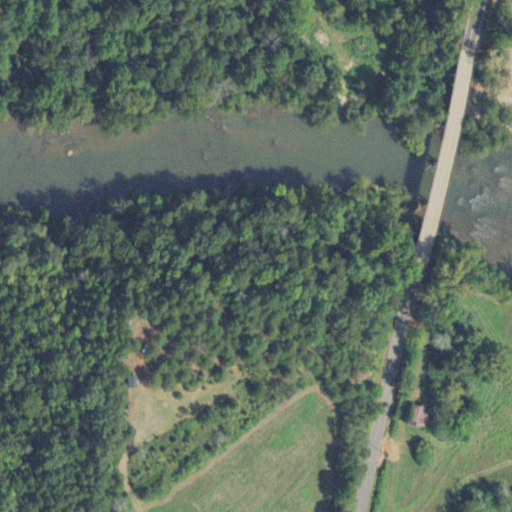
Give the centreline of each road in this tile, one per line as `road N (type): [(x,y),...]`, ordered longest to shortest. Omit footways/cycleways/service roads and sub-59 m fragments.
road 1 (tertiary): [(415,286),(473,46)]
road 2 (tertiary): [(362,511),(415,286)]
